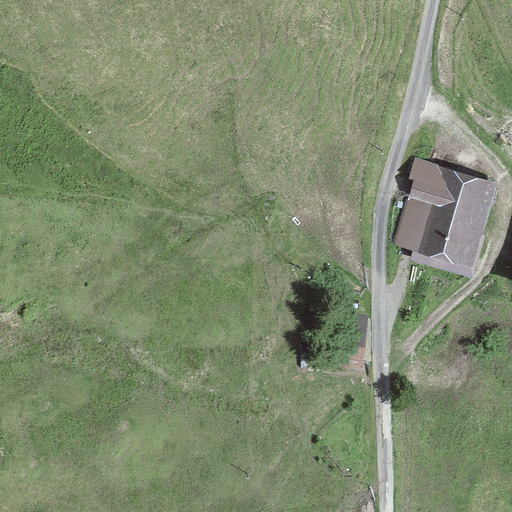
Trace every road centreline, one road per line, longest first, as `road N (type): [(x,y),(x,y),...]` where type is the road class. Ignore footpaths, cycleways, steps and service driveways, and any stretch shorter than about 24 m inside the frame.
road 1 (track): [(386,511),(381,216),(434,0)]
road 2 (track): [(413,97),(502,179),(504,204),(484,276),(383,382)]
